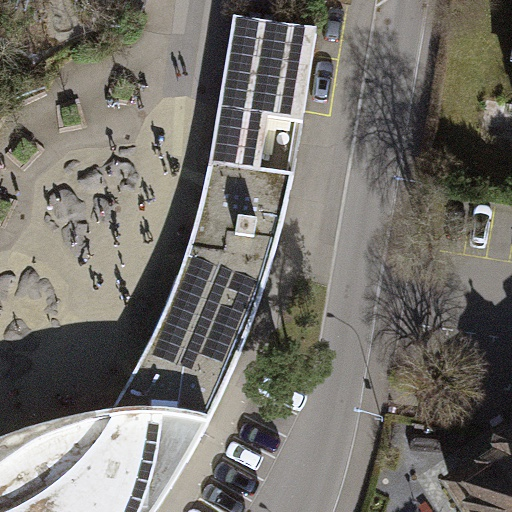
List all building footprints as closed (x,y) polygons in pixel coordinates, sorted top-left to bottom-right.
[(231,18),(215,112),(300,125),(314,33),(231,18)] [(215,112),(207,166),(292,179),(300,125),(215,112)] [(276,243),(292,179),(207,166),(191,233),(176,277),(136,366),(109,412),(153,415),(207,424),(227,381),(243,344),(262,293),(276,243)] [(127,445),(153,415),(109,412),(61,424),(0,440),(0,511),(57,511),(60,510),(96,479),(117,456),(127,445)] [(153,511),(185,469),(207,424),(153,415),(127,445),(117,456),(96,479),(51,511),(153,511)] [(511,511),(511,445),(450,486),(467,511),(511,511)]
